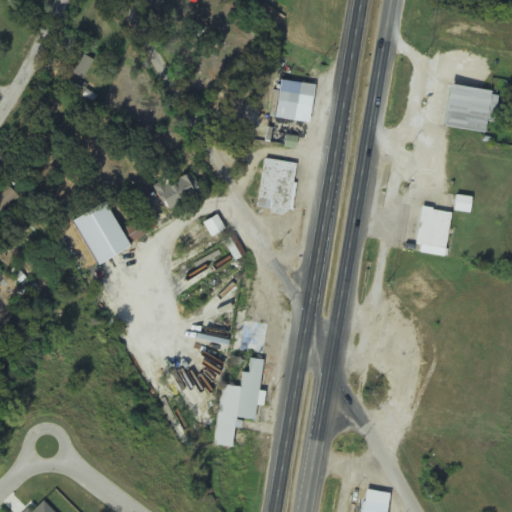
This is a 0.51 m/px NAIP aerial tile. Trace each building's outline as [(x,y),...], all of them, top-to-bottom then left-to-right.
[(92,62),(77,53),(66,73),(81,82),(92,62)] [(307,123),(310,98),(297,96),(299,79),(277,76),(272,119),(307,123)] [(484,134),(486,124),(493,125),(497,94),(446,86),(439,127),(484,134)] [(296,165),(263,160),(256,209),(289,214),(296,165)] [(169,213),(198,192),(183,171),(154,192),(169,213)] [(0,212),(17,199),(5,185),(0,189),(0,212)] [(449,214),(420,210),(413,253),(443,257),(449,214)] [(159,247),(189,310),(244,283),(233,261),(243,256),(233,235),(221,241),(218,233),(222,231),(215,217),(202,223),(209,238),(200,243),(194,230),(159,247)] [(92,250),(101,263),(124,248),(120,241),(115,244),(111,238),(92,250)] [(415,324),(441,300),(443,301),(451,294),(423,262),(388,294),(415,324)] [(125,286),(118,276),(96,289),(102,299),(125,286)] [(172,301),(164,286),(113,314),(121,329),(172,301)] [(268,324),(242,320),(241,329),(235,329),(232,352),(263,356),(268,324)] [(231,449),(234,419),(253,421),(255,406),(260,406),(262,393),(257,393),(261,361),(248,359),(247,374),(240,373),(239,387),(219,385),(212,447),(231,449)] [(385,511),(387,507),(361,503),(359,511),(385,511)]
